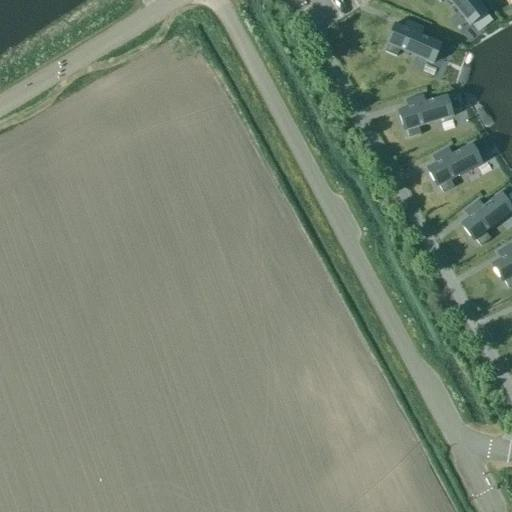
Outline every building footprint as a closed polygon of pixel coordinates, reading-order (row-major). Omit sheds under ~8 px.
[(437,0),(440,3),(443,0),(447,0),(469,26),(487,11),(477,0),(437,0)] [(388,45),(385,52),(396,57),(399,50),(432,64),(441,43),(420,34),(423,27),(408,21),(405,28),(394,23),(386,44),(388,45)] [(404,108),(397,111),(404,132),(406,131),(408,139),(420,135),(418,128),(452,117),(445,95),(420,103),(418,96),(402,101),(404,108)] [(436,163),(426,168),(436,188),(438,186),(442,193),(453,188),(449,181),(481,163),(471,144),(450,155),(446,148),(432,156),(436,163)] [(468,217),(460,224),(473,241),(475,240),(480,246),(489,239),(485,233),(511,211),(511,209),(500,193),(482,207),(477,201),(464,211),(468,217)] [(500,258),(491,264),(502,283),(504,282),(508,289),(511,286),(511,246),(510,244),(496,252),(500,258)]
